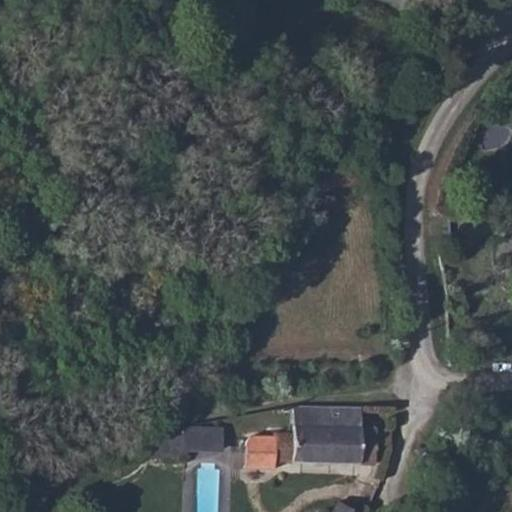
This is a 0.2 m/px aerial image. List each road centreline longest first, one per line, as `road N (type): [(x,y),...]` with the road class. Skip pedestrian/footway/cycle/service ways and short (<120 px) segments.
road 1 (unclassified): [(511,380),(448,384),(419,374),(413,230),(422,155),(446,106),(511,39)]
road 2 (track): [(379,511),(402,461),(419,374)]
